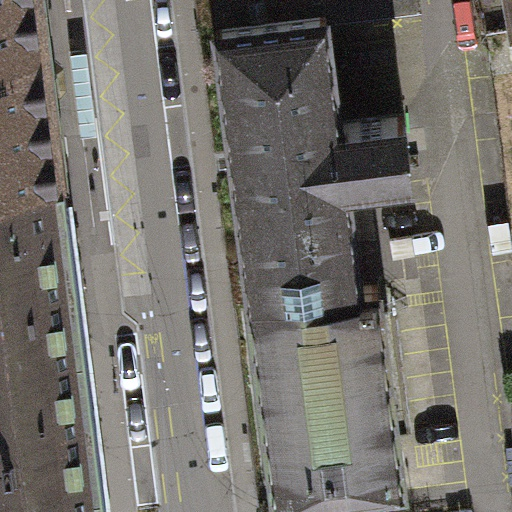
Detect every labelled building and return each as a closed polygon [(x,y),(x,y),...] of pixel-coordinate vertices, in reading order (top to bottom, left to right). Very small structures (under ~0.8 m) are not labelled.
[(0,0),(0,173),(65,166),(68,166),(66,154),(63,155),(61,140),(64,139),(62,123),(59,123),(54,87),(58,86),(57,80),(54,80),(49,44),(53,43),(52,38),(48,38),(43,1),(47,1),(47,0),(0,0)] [(216,0),(220,21),(327,8),(328,16),(342,15),(420,5),(419,0),(216,0)] [(511,0),(480,0),(485,24),(511,19),(511,0)] [(235,166),(251,298),(362,285),(362,281),(349,177),(412,170),(409,140),(405,112),(341,120),(328,16),(327,8),(220,21),(217,21),(235,166)] [(0,511),(108,511),(65,166),(0,173),(0,511)] [(379,279),(362,281),(362,285),(251,298),(276,496),(404,480),(402,463),(379,279)]
